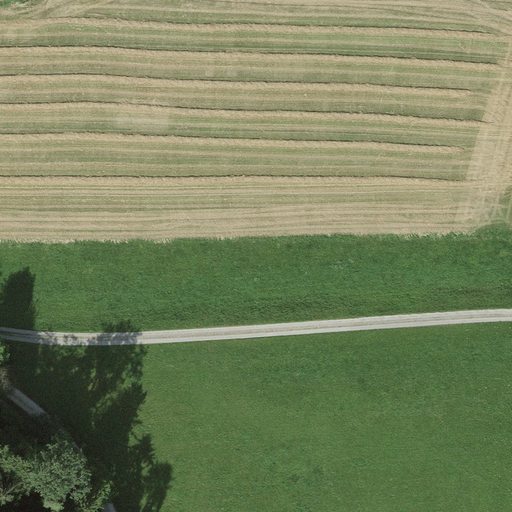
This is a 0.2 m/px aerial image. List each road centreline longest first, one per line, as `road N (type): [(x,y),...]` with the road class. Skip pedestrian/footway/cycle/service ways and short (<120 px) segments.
road 1 (track): [(0,332),(130,343),(511,317)]
road 2 (track): [(0,391),(96,470),(111,511)]
